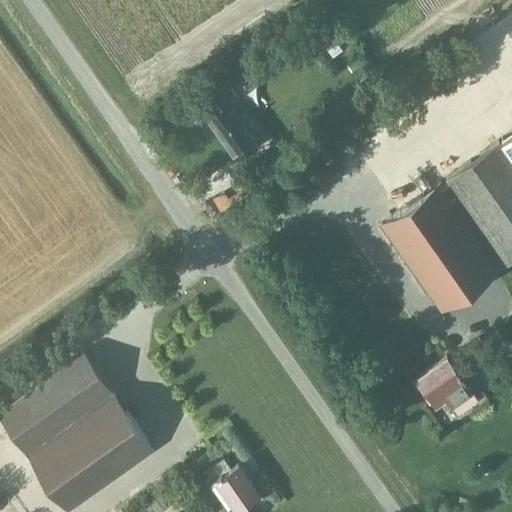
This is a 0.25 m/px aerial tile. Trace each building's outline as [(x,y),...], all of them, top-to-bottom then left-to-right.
[(218,133),(239,118),(228,103),(256,84),(242,63),(221,77),(229,88),(201,108),(218,133)] [(239,118),(218,133),(236,158),(257,143),(239,118)] [(511,130),(500,139),(511,156),(511,130)] [(443,186),(451,198),(457,194),(505,262),(511,257),(511,162),(497,141),(445,178),(448,182),(443,186)] [(500,268),(451,198),(443,186),(440,181),(380,223),(441,309),(500,268)] [(259,201),(266,197),(263,192),(256,196),(259,201)] [(26,450),(112,389),(83,349),(0,407),(0,415),(25,451),(26,450)] [(446,355),(415,376),(435,404),(445,397),(449,403),(470,388),(467,384),(477,377),(461,355),(451,362),(446,355)] [(112,389),(26,450),(68,509),(154,448),(112,389)] [(214,450),(232,455),(235,444),(217,439),(214,450)] [(235,510),(259,494),(238,463),(230,468),(223,458),(200,473),(208,484),(214,480),(235,510)]
